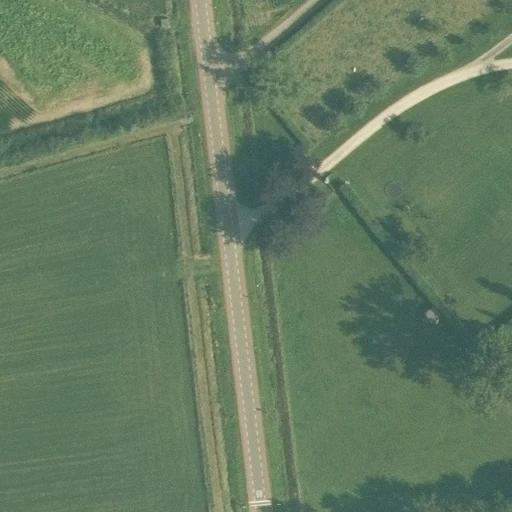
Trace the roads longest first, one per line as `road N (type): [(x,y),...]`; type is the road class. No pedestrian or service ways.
road 1 (tertiary): [(260,511),(208,72)]
road 2 (track): [(173,124),(217,511)]
road 3 (track): [(0,171),(173,124)]
road 4 (unclassified): [(208,72),(237,65),(315,0)]
